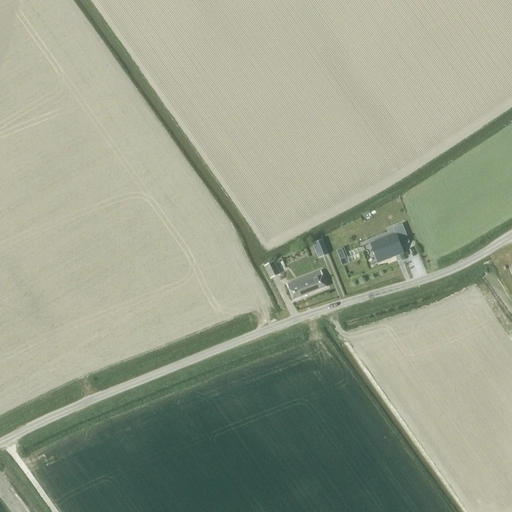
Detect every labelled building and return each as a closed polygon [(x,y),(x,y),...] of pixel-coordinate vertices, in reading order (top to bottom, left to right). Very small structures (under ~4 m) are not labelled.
[(402,249),(401,246),(410,243),(402,224),(393,228),(396,234),(371,244),(378,263),(395,256),(394,253),(402,249)] [(318,259),(328,255),(322,240),(312,244),(318,259)] [(289,263),(309,254),(306,247),(286,256),(289,263)] [(342,248),(336,251),(340,260),(345,258),(342,248)] [(283,259),(277,261),(280,270),(285,268),(283,259)] [(281,274),(275,261),(265,267),(271,279),(281,274)] [(293,300),(327,287),(321,272),(287,285),(293,300)]
